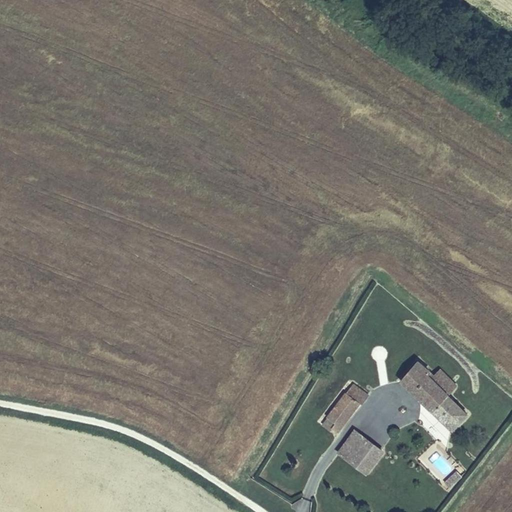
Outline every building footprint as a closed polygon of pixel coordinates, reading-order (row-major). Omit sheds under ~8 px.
[(432,348),(405,381),(462,430),(467,422),(472,426),(476,421),(472,417),(477,409),(459,395),(444,383),(452,372),(456,367),(450,363),(432,348)] [(467,384),(452,372),(444,383),(459,395),(467,384)] [(350,397),(345,393),(341,400),(343,402),(325,428),(331,434),(334,431),(340,435),(361,407),(365,410),(371,399),(356,389),(350,397)] [(387,454),(359,434),(343,456),(372,477),(387,454)] [(443,485),(452,490),(461,474),(452,469),(443,485)]
